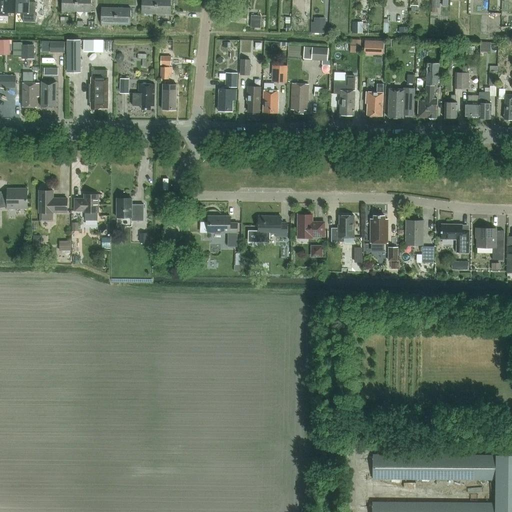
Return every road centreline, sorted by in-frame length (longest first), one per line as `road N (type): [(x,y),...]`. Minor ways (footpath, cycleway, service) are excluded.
road 1 (residential): [(511,210),(399,199),(195,197),(178,179),(196,132)]
road 2 (tertiary): [(511,137),(196,132)]
road 3 (tertiary): [(196,132),(0,130)]
road 4 (residential): [(196,132),(209,0)]
